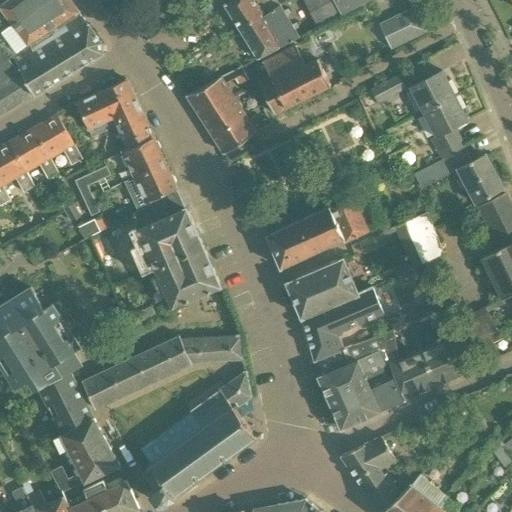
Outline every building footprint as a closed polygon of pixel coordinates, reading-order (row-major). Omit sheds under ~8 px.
[(11,58),(28,47),(46,36),(63,25),(78,16),(65,0),(0,0),(0,82),(9,77),(19,70),(11,58)] [(267,16),(282,7),(279,3),(276,0),(231,0),(224,5),(237,26),(241,23),(242,26),(250,21),(248,19),(252,17),(253,19),(261,14),(259,11),(263,8),(267,16)] [(341,14),(333,0),(302,0),(317,27),(341,14)] [(366,0),(333,0),(341,14),(366,0)] [(429,29),(417,4),(388,17),(400,43),(429,29)] [(290,21),(282,7),(267,16),(263,8),(259,11),(261,14),(253,19),(252,17),(248,19),(250,21),(242,26),(241,23),(237,26),(246,42),(267,30),(273,31),(290,21)] [(78,16),(63,25),(87,62),(102,53),(100,43),(78,16)] [(267,30),(246,42),(257,59),(299,37),(290,21),(273,31),(267,30)] [(87,62),(63,25),(46,36),(70,72),(87,62)] [(70,72),(46,36),(28,47),(51,83),(70,72)] [(273,112),(330,85),(317,59),(305,65),(295,46),(263,61),(270,76),(258,82),(273,112)] [(11,58),(19,70),(34,93),(51,83),(28,47),(11,58)] [(241,66),(222,76),(186,95),(198,114),(232,93),(226,83),(234,78),(238,83),(247,78),(241,66)] [(34,93),(19,70),(9,77),(24,100),(34,93)] [(424,114),(455,98),(441,70),(410,86),(424,114)] [(377,103),(406,88),(398,74),(370,89),(377,103)] [(9,77),(0,82),(14,106),(24,100),(9,77)] [(126,79),(103,90),(113,109),(107,112),(110,118),(113,116),(115,121),(124,117),(122,112),(138,105),(126,79)] [(14,106),(0,82),(0,104),(5,112),(14,106)] [(113,109),(103,90),(77,101),(89,127),(110,118),(107,112),(113,109)] [(244,112),(232,93),(198,114),(211,134),(244,112)] [(455,98),(424,114),(436,136),(431,138),(440,154),(463,143),(454,126),(466,119),(455,98)] [(122,112),(124,117),(115,121),(127,148),(153,137),(138,105),(122,112)] [(256,130),(244,112),(211,134),(223,153),(256,130)] [(49,158),(50,157),(63,150),(72,165),(82,159),(57,114),(32,128),(49,158)] [(32,128),(8,141),(25,171),(26,171),(39,164),(47,178),(58,172),(50,157),(49,158),(32,128)] [(122,151),(134,177),(165,163),(153,137),(127,148),(122,151)] [(25,171),(8,141),(0,145),(0,182),(1,185),(2,185),(15,177),(23,192),(34,186),(26,171),(25,171)] [(472,159),(463,143),(440,154),(449,172),(456,168),(474,203),(503,188),(484,153),(472,159)] [(149,201),(149,202),(176,188),(165,163),(134,177),(124,181),(138,211),(149,206),(147,202),(149,201)] [(106,166),(96,171),(100,180),(110,175),(106,166)] [(429,182),(423,170),(414,174),(420,187),(429,182)] [(96,171),(85,176),(89,185),(100,180),(96,171)] [(85,176),(75,181),(80,193),(89,189),(87,186),(89,185),(85,176)] [(1,185),(0,182),(0,205),(10,199),(2,185),(1,185)] [(185,207),(176,188),(149,202),(157,219),(185,207)] [(89,189),(80,193),(85,204),(94,200),(89,189)] [(367,190),(353,197),(352,195),(266,234),(281,266),(344,237),(345,240),(368,230),(358,209),(373,202),(367,190)] [(491,198),(498,213),(511,205),(511,204),(505,191),(491,198)] [(94,200),(85,204),(91,216),(100,212),(94,200)] [(74,202),(64,208),(72,221),(81,215),(74,202)] [(112,240),(114,245),(105,249),(112,264),(121,260),(130,280),(154,269),(203,248),(185,207),(157,219),(157,220),(112,240)] [(427,211),(403,222),(422,264),(443,254),(427,211)] [(90,232),(98,229),(96,224),(86,227),(90,232)] [(90,232),(86,227),(79,230),(82,237),(90,232)] [(100,236),(98,229),(90,232),(92,239),(100,236)] [(90,232),(82,237),(84,242),(92,239),(90,232)] [(511,241),(500,248),(481,257),(502,300),(511,294),(511,241)] [(154,269),(157,276),(152,278),(157,290),(163,288),(172,307),(220,285),(203,248),(154,269)] [(343,259),(287,282),(302,317),(357,292),(343,259)] [(428,278),(436,274),(432,265),(423,269),(428,278)] [(416,278),(412,269),(398,275),(403,284),(416,278)] [(357,292),(302,317),(302,319),(315,361),(345,349),(340,337),(342,336),(344,330),(384,314),(371,286),(369,287),(357,292)] [(30,287),(0,305),(0,366),(6,376),(14,390),(28,381),(34,391),(38,389),(61,433),(93,418),(76,384),(70,372),(81,366),(73,353),(80,348),(78,345),(52,303),(44,308),(41,304),(30,287)] [(454,305),(448,292),(439,295),(446,308),(454,305)] [(155,315),(151,306),(140,311),(144,320),(155,315)] [(122,318),(117,307),(110,310),(115,321),(122,318)] [(472,342),(489,333),(493,331),(485,315),(464,326),(472,342)] [(126,329),(122,318),(115,321),(119,332),(126,329)] [(345,349),(315,361),(314,361),(318,375),(327,396),(366,379),(382,372),(385,364),(386,364),(391,339),(387,331),(345,349)] [(489,333),(472,342),(482,364),(500,356),(489,333)] [(199,337),(201,361),(211,360),(242,358),(238,334),(199,337)] [(201,361),(199,337),(180,338),(179,335),(163,343),(176,370),(190,363),(201,361)] [(450,336),(420,349),(435,385),(466,372),(450,336)] [(176,370),(163,343),(121,362),(134,390),(176,370)] [(435,385),(420,349),(389,362),(404,398),(435,385)] [(134,390),(121,362),(82,381),(95,408),(134,390)] [(220,390),(217,386),(214,388),(217,391),(206,400),(203,396),(201,398),(204,401),(192,409),(190,406),(188,407),(191,411),(137,450),(149,466),(143,470),(145,474),(143,476),(152,488),(148,490),(154,498),(158,504),(160,506),(166,501),(173,496),(175,500),(177,499),(174,494),(199,477),(202,481),(204,479),(201,475),(225,457),(228,462),(230,460),(227,456),(252,438),(258,439),(259,435),(252,434),(240,418),(247,413),(254,408),(243,373),(220,390)] [(366,379),(327,396),(341,428),(344,427),(343,426),(380,410),(379,409),(370,389),(366,379)] [(392,380),(370,389),(379,409),(400,399),(392,380)] [(22,422),(12,403),(4,407),(15,426),(22,422)] [(120,466),(93,418),(61,433),(57,435),(64,448),(67,446),(80,472),(67,479),(60,466),(51,470),(63,491),(85,480),(85,481),(117,465),(117,467),(120,466)] [(381,469),(396,460),(381,435),(362,444),(341,455),(365,491),(384,475),(381,469)] [(511,450),(511,445),(509,442),(502,447),(508,454),(511,450)] [(505,466),(511,460),(502,447),(494,453),(505,466)] [(387,473),(384,475),(365,491),(379,511),(400,493),(387,473)] [(411,483),(400,493),(379,511),(428,511),(437,503),(444,494),(420,475),(412,484),(411,483)] [(40,491),(34,494),(25,477),(20,479),(23,486),(22,487),(28,497),(29,496),(37,511),(71,511),(63,495),(46,503),(40,491)] [(64,494),(63,495),(71,511),(130,511),(140,508),(135,497),(127,480),(107,489),(103,480),(83,489),(87,498),(70,506),(64,494)] [(28,497),(22,487),(11,493),(16,502),(12,504),(16,511),(14,511),(37,511),(29,496),(28,497)] [(310,511),(312,506),(305,500),(254,509),(254,511),(310,511)] [(449,511),(437,503),(428,511),(449,511)]
